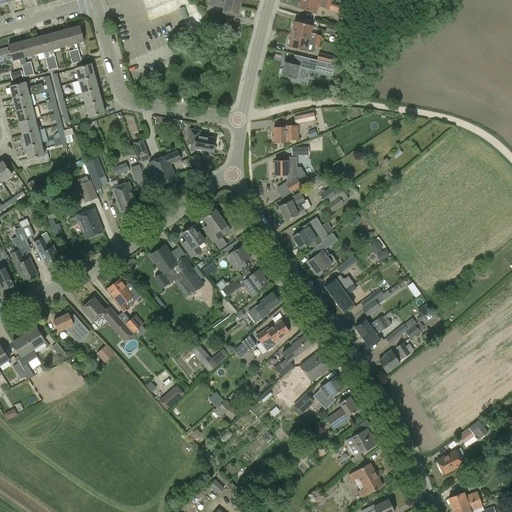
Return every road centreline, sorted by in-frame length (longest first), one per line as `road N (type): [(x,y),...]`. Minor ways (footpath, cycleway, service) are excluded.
road 1 (residential): [(430,511),(395,424),(284,265),(235,176)]
road 2 (track): [(241,119),(352,103),(462,123),(511,156)]
road 3 (residential): [(0,316),(235,176)]
road 4 (residential): [(241,119),(127,101),(92,6)]
road 5 (residential): [(241,119),(268,0)]
